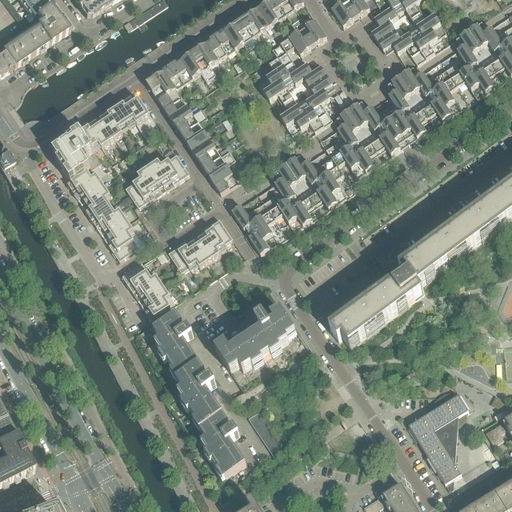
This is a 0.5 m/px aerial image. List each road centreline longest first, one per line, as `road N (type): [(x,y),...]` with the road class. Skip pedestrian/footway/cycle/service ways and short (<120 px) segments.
road 1 (residential): [(284,283),(289,269),(511,105)]
road 2 (residential): [(432,511),(284,283)]
road 3 (secondary): [(104,469),(0,275)]
road 4 (residential): [(167,243),(148,215),(200,182),(134,79)]
road 5 (residential): [(0,116),(14,139),(31,146),(134,79)]
road 6 (residential): [(284,283),(267,282),(218,210),(167,243)]
road 7 (secondary): [(0,343),(73,484)]
road 8 (residential): [(134,79),(252,0)]
road 9 (residential): [(341,42),(359,30),(397,88),(355,109)]
